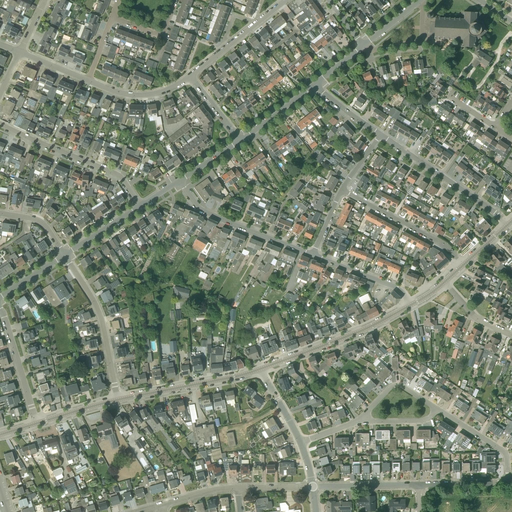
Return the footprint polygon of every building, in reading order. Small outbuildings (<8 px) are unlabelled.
[(25,0),(22,6),(17,17),(23,20),(25,17),(21,15),(23,11),(24,12),(26,8),(28,9),(32,2),(27,0),(25,0)] [(57,4),(54,10),(62,14),(63,11),(64,12),(68,2),(63,0),(61,0),(59,5),(57,4)] [(106,9),(109,3),(101,0),(100,0),(100,2),(98,2),(95,11),(102,14),(104,8),(106,9)] [(302,8),(303,10),(313,3),(310,0),(307,0),(304,3),(299,7),(300,9),(302,8)] [(355,2),(354,0),(345,0),(343,3),(347,8),(355,2)] [(377,0),(376,2),(377,3),(381,9),(387,4),(383,0),(377,0)] [(248,1),(246,7),(254,10),(256,4),(248,1)] [(364,7),(361,2),(358,5),(365,14),(368,12),(372,16),(377,12),(372,6),(370,5),(369,6),(368,4),(364,7)] [(305,13),(304,14),(305,16),(316,8),(313,3),(303,10),(305,13)] [(188,13),(190,7),(182,4),(180,10),(188,13)] [(222,5),(219,11),(228,14),(230,8),(222,5)] [(252,16),(254,10),(246,7),(243,13),(252,16)] [(316,8),(305,16),(307,18),(308,20),(314,16),(319,12),(316,8)] [(62,14),(54,10),(51,16),(53,17),(50,23),(57,26),(60,27),(64,18),(60,16),(62,14)] [(188,13),(180,10),(177,16),(186,19),(188,13)] [(219,11),(217,17),(225,20),(228,14),(219,11)] [(4,15),(1,22),(1,23),(3,24),(9,13),(6,12),(4,15)] [(308,25),(310,23),(312,25),(317,21),(318,22),(324,18),(319,12),(314,16),(308,20),(306,22),(308,25)] [(480,22),(480,13),(463,12),(463,16),(465,16),(465,20),(461,20),(461,19),(460,19),(460,20),(456,20),(456,18),(455,18),(455,20),(451,20),(451,18),(450,18),(450,20),(446,19),(446,18),(445,18),(445,19),(441,19),(441,18),(436,17),(435,40),(440,40),(440,38),(444,39),(444,40),(445,40),(445,39),(449,39),(449,40),(450,40),(450,39),(454,39),(454,41),(455,41),(455,39),(459,39),(459,41),(460,41),(460,39),(464,40),(464,44),(462,44),(462,47),(474,48),(479,48),(479,39),(480,40),(481,40),(482,40),(483,40),(483,39),(484,39),(484,38),(483,38),(483,37),(483,36),(484,35),(484,34),(485,33),(486,33),(487,33),(487,32),(487,31),(487,30),(487,29),(486,29),(485,29),(485,28),(484,27),(484,26),(483,25),(484,25),(484,24),(484,23),(484,22),(483,22),(483,21),(482,21),(481,21),(481,22),(480,22)] [(12,14),(9,13),(3,24),(6,25),(3,32),(9,35),(12,28),(6,25),(12,14)] [(363,24),(363,23),(366,21),(363,18),(364,17),(362,14),(356,19),(360,25),(361,24),(362,25),(363,24)] [(89,25),(88,27),(88,28),(96,31),(99,24),(96,23),(99,17),(91,15),(88,24),(89,25)] [(186,19),(177,16),(175,22),(183,25),(186,19)] [(280,16),(275,21),(279,27),(285,23),(280,16)] [(217,17),(215,23),(223,26),(225,20),(217,17)] [(279,27),(275,21),(269,25),(274,32),(279,27)] [(306,22),(302,25),(298,28),(300,31),(308,25),(306,22)] [(223,26),(215,23),(213,29),(221,32),(223,26)] [(15,38),(16,36),(19,37),(21,32),(18,31),(19,28),(13,25),(12,28),(9,35),(15,38)] [(96,31),(88,28),(88,27),(85,26),(80,38),(82,39),(89,42),(91,36),(94,37),(96,31)] [(323,27),(328,34),(332,40),(337,36),(339,38),(342,35),(337,29),(334,31),(333,30),(332,30),(330,27),(327,29),(324,26),(323,27)] [(45,32),(42,38),(50,42),(52,39),(53,40),(57,31),(50,27),(48,33),(45,32)] [(120,40),(123,32),(117,29),(114,38),(120,40)] [(213,29),(210,35),(219,38),(221,32),(213,29)] [(264,45),(267,42),(265,39),(269,35),(264,29),(258,34),(261,37),(259,39),(261,41),(264,45)] [(120,40),(126,42),(129,34),(123,32),(120,40)] [(184,39),(193,42),(195,36),(186,33),(184,39)] [(132,45),(135,36),(129,34),(126,42),(132,45)] [(327,44),(332,40),(328,34),(323,38),(327,44)] [(216,44),(219,38),(210,35),(208,41),(216,44)] [(273,35),(270,37),(268,39),(274,46),(279,42),(278,41),(274,36),(273,35)] [(137,49),(138,47),(141,38),(135,36),(132,45),(131,47),(137,49)] [(269,51),(264,45),(261,41),(259,43),(254,37),(248,42),(253,48),(256,45),(258,48),(258,49),(262,54),(263,53),(264,54),(269,51)] [(50,42),(42,38),(39,45),(42,46),(39,51),(46,54),(50,45),(49,45),(50,42)] [(138,47),(144,49),(147,41),(141,38),(138,47)] [(323,38),(318,41),(323,47),(327,44),(323,38)] [(184,39),(182,45),(190,48),(193,42),(184,39)] [(147,41),(144,49),(150,51),(153,43),(147,41)] [(316,53),(318,51),(323,47),(318,41),(313,45),(312,43),(310,45),(316,53)] [(71,45),(69,51),(60,47),(57,54),(63,57),(62,59),(68,62),(70,57),(72,54),(75,46),(71,45)] [(190,48),(182,45),(180,51),(188,54),(190,48)] [(256,56),(252,50),(251,49),(249,51),(244,45),(238,49),(244,56),(247,53),(249,57),(251,55),(256,61),(259,59),(256,56)] [(492,59),(479,51),(479,48),(474,48),(474,53),(478,56),(472,66),(476,68),(480,62),(487,66),(492,59)] [(188,54),(180,51),(177,57),(186,60),(188,54)] [(72,54),(70,57),(68,62),(75,64),(76,62),(81,64),(84,57),(75,53),(74,55),(72,54)] [(242,69),(247,65),(244,61),(245,59),(243,56),(239,59),(234,53),(231,55),(228,58),(233,64),(236,62),(242,69)] [(307,54),(303,58),(307,64),(312,60),(307,54)] [(296,60),(302,68),(307,64),(303,58),(301,56),(296,60)] [(177,57),(175,63),(183,66),(186,60),(177,57)] [(291,63),(293,66),(298,71),(302,68),(296,60),(291,63)] [(421,73),(427,73),(428,76),(432,76),(435,72),(432,68),(423,69),(422,60),(416,61),(417,70),(421,70),(421,73)] [(222,75),(224,78),(226,80),(229,77),(225,71),(229,68),(224,61),(218,66),(223,72),(221,74),(222,75)] [(268,71),(270,69),(263,61),(261,64),(267,71),(268,71)] [(407,71),(412,70),(410,62),(402,63),(405,75),(407,74),(407,71)] [(183,66),(175,63),(173,69),(181,72),(183,66)] [(392,73),(390,73),(391,77),(391,78),(397,76),(396,72),(399,72),(397,64),(396,64),(396,63),(394,64),(395,64),(390,66),(391,70),(392,73)] [(107,76),(110,67),(104,65),(101,73),(107,76)] [(298,71),(293,66),(288,69),(293,75),(298,71)] [(27,78),(31,69),(25,67),(21,75),(27,78)] [(113,78),(116,70),(110,67),(107,76),(113,78)] [(389,78),(391,77),(390,73),(388,74),(387,71),(386,71),(385,67),(379,68),(381,76),(383,75),(384,79),(385,80),(386,80),(388,80),(388,79),(389,78)] [(144,68),(141,74),(138,82),(144,84),(147,76),(144,75),(147,69),(144,68)] [(29,90),(32,91),(36,81),(33,80),(37,72),(31,69),(27,78),(33,80),(31,84),(29,90)] [(122,72),(116,70),(113,78),(118,81),(122,72)] [(132,79),(138,82),(141,74),(135,71),(132,79)] [(128,75),(122,72),(118,81),(125,83),(128,75)] [(207,84),(214,78),(210,72),(203,78),(207,84)] [(278,73),(276,74),(274,72),(271,75),(273,77),(278,83),(283,79),(278,73)] [(366,82),(367,84),(371,83),(374,81),(370,72),(363,75),(364,78),(361,79),(363,83),(366,82)] [(35,92),(37,86),(39,82),(45,85),(48,76),(42,74),(39,82),(36,81),(32,91),(35,92)] [(273,77),(271,75),(266,78),(268,81),(273,86),(278,83),(273,77)] [(48,98),(49,98),(54,88),(51,87),(54,79),(48,76),(45,85),(50,87),(49,91),(46,97),(48,98)] [(147,76),(144,84),(150,87),(153,79),(147,76)] [(504,78),(503,78),(501,82),(511,88),(511,86),(511,80),(505,76),(504,78)] [(273,86),(268,81),(266,78),(262,82),(268,90),(273,86)] [(262,82),(260,80),(259,82),(258,82),(261,86),(258,88),(263,94),(268,90),(262,82)] [(434,87),(437,89),(444,93),(447,89),(443,87),(445,84),(439,80),(436,84),(435,84),(434,87)] [(58,85),(57,89),(63,92),(67,84),(60,81),(58,85)] [(214,94),(220,89),(217,86),(220,84),(218,81),(215,83),(209,88),(214,94)] [(224,94),(227,92),(228,91),(227,90),(228,89),(231,87),(227,82),(224,85),(227,88),(225,90),(222,92),(220,89),(214,94),(218,99),(224,94)] [(357,86),(355,83),(352,85),(357,92),(359,91),(361,87),(360,84),(357,86)] [(504,93),(504,92),(503,91),(505,88),(496,83),(493,88),(495,89),(492,93),(504,100),(507,95),(504,93)] [(62,95),(69,97),(70,94),(72,91),(73,87),(67,84),(63,92),(62,95)] [(347,85),(339,91),(343,97),(351,91),(347,85)] [(359,97),(361,94),(365,89),(362,87),(358,92),(355,97),(358,99),(354,104),(361,108),(365,101),(359,97)] [(444,93),(437,89),(435,91),(433,90),(429,95),(434,98),(427,100),(428,103),(437,102),(436,98),(437,96),(441,98),(444,93)] [(19,97),(19,96),(20,94),(12,90),(9,96),(17,100),(18,99),(18,100),(17,102),(23,105),(25,100),(23,99),(22,99),(19,97)] [(75,97),(79,99),(78,102),(84,105),(86,100),(86,101),(89,93),(86,92),(85,93),(78,90),(77,94),(76,94),(75,97)] [(182,102),(192,94),(189,90),(182,95),(184,98),(183,99),(183,98),(180,100),(182,102)] [(252,94),(246,98),(248,101),(252,107),(257,103),(254,99),(258,96),(254,91),(252,93),(252,94)] [(99,98),(96,97),(96,96),(92,94),(89,101),(93,103),(92,104),(96,105),(99,98)] [(192,94),(182,102),(183,104),(186,102),(185,102),(186,101),(189,104),(195,98),(192,94)] [(480,109),(483,105),(486,99),(479,94),(477,98),(479,100),(476,105),(480,109)] [(48,98),(46,97),(42,95),(39,102),(45,105),(48,98)] [(245,97),(244,96),(242,98),(245,103),(243,104),(247,110),(252,107),(248,101),(246,98),(245,97)] [(195,98),(189,104),(191,106),(190,107),(189,107),(187,109),(189,111),(199,103),(195,98)] [(487,98),(486,99),(483,105),(485,106),(483,110),(487,113),(492,106),(489,104),(491,101),(487,98)] [(107,110),(110,102),(104,99),(100,108),(107,110)] [(167,101),(172,113),(174,112),(173,110),(172,110),(172,109),(175,107),(172,99),(167,101)] [(7,101),(4,107),(12,111),(15,105),(7,101)] [(172,113),(167,101),(162,103),(165,111),(168,110),(169,111),(168,111),(169,114),(172,113)] [(120,113),(121,111),(122,105),(115,103),(114,111),(113,110),(112,114),(120,116),(121,113),(120,113)] [(442,116),(443,113),(449,105),(447,103),(445,105),(443,103),(439,110),(437,113),(442,116)] [(192,112),(195,116),(203,127),(210,121),(211,121),(213,120),(211,117),(212,116),(208,111),(207,112),(205,110),(203,108),(205,107),(203,104),(192,112)] [(233,105),(236,109),(233,112),(237,118),(242,114),(238,108),(235,104),(233,105)] [(247,110),(243,104),(238,108),(242,114),(247,110)] [(372,115),(377,119),(382,112),(376,109),(378,107),(374,104),(371,109),(375,111),(372,115)] [(157,116),(155,105),(147,106),(149,118),(157,116)] [(449,105),(443,113),(442,116),(446,119),(445,120),(448,121),(449,119),(453,114),(450,113),(452,110),(450,108),(451,106),(449,105)] [(136,106),(135,115),(135,119),(139,119),(139,121),(140,121),(140,126),(143,126),(144,120),(141,119),(141,115),(142,115),(142,106),(136,106)] [(492,106),(487,113),(492,116),(494,113),(497,114),(501,109),(496,106),(495,108),(492,106)] [(9,116),(12,111),(4,107),(1,113),(9,116)] [(392,118),(397,110),(393,107),(390,113),(388,115),(392,118)] [(315,119),(320,126),(322,124),(320,122),(317,118),(323,113),(318,108),(316,110),(315,110),(310,113),(315,119)] [(29,123),(30,123),(34,115),(21,109),(14,126),(26,131),(29,123)] [(384,109),(382,112),(377,119),(383,123),(388,115),(390,113),(384,109)] [(397,120),(396,121),(392,128),(398,132),(402,125),(403,122),(405,119),(399,116),(401,112),(397,110),(392,118),(397,120)] [(310,123),(315,119),(310,113),(306,117),(310,123)] [(453,114),(449,119),(448,121),(450,123),(452,121),(453,119),(457,122),(463,114),(461,113),(460,114),(457,113),(455,116),(453,114)] [(464,129),(465,127),(467,124),(464,122),(466,119),(464,117),(465,115),(463,114),(457,122),(462,125),(461,127),(464,129)] [(301,121),(305,127),(307,129),(312,125),(310,123),(306,117),(301,121)] [(32,125),(30,123),(29,123),(26,131),(31,134),(38,119),(36,118),(32,125)] [(41,136),(47,139),(51,131),(52,131),(54,127),(53,127),(55,123),(49,120),(47,124),(41,136)] [(40,138),(41,136),(47,124),(41,121),(40,124),(38,123),(36,127),(38,128),(35,135),(40,138)] [(210,121),(203,127),(203,130),(212,131),(213,124),(211,121),(210,121)] [(300,131),(301,130),(305,127),(301,121),(296,125),(300,131)] [(404,135),(408,128),(409,126),(403,122),(402,125),(398,132),(404,135)] [(469,130),(472,132),(476,125),(472,122),(466,131),(467,132),(469,130)] [(340,126),(338,128),(343,134),(349,129),(349,128),(349,127),(348,125),(347,126),(345,124),(341,127),(340,126)] [(60,138),(60,137),(64,139),(67,133),(69,134),(72,128),(67,125),(65,131),(62,130),(61,130),(60,130),(57,136),(58,136),(57,137),(60,138)] [(473,136),(477,139),(481,133),(478,131),(481,128),(476,125),(472,132),(474,134),(473,136)] [(328,140),(336,132),(337,130),(333,126),(325,137),(328,140)] [(409,138),(414,132),(415,129),(409,126),(408,128),(404,135),(409,138)] [(415,129),(414,132),(409,138),(415,142),(419,135),(422,131),(416,128),(415,129)] [(75,144),(75,143),(76,144),(79,136),(75,135),(77,130),(74,129),(69,141),(73,142),(72,143),(75,144)] [(347,149),(353,143),(349,140),(352,137),(351,137),(354,133),(349,129),(343,134),(341,136),(344,139),(342,141),(346,145),(344,146),(347,149)] [(82,136),(80,141),(83,142),(81,146),(84,147),(84,148),(86,149),(86,148),(87,148),(92,137),(86,135),(87,131),(84,130),(82,136)] [(211,137),(212,131),(203,130),(202,133),(208,140),(211,137)] [(484,135),(481,133),(477,139),(481,142),(484,144),(490,134),(486,131),(484,135)] [(208,140),(202,133),(178,151),(187,162),(189,160),(188,158),(193,155),(194,156),(199,152),(198,151),(202,147),(203,149),(208,145),(207,144),(210,142),(208,140)] [(296,134),(292,137),(290,133),(285,137),(289,143),(292,147),(294,146),(297,143),(299,146),(303,143),(296,134)] [(491,149),(495,142),(493,141),(495,137),(490,134),(484,144),(489,146),(487,148),(490,150),(491,149)] [(289,143),(285,137),(280,140),(284,146),(287,145),(290,149),(292,147),(289,143)] [(280,140),(275,144),(279,150),(282,154),(287,150),(284,146),(280,140)] [(355,145),(353,143),(347,149),(345,150),(349,153),(353,148),(354,147),(359,151),(364,144),(359,141),(358,143),(357,142),(355,145)] [(430,151),(435,145),(429,141),(424,147),(430,151)] [(499,153),(500,151),(505,144),(500,141),(498,144),(495,142),(491,149),(493,151),(494,150),(499,153)] [(91,150),(98,153),(101,144),(95,142),(91,150)] [(114,148),(109,146),(110,145),(104,142),(102,147),(106,149),(103,155),(110,158),(114,148)] [(135,168),(137,165),(138,165),(141,158),(137,157),(140,151),(142,152),(144,147),(143,147),(144,144),(140,142),(135,154),(133,158),(130,166),(135,168)] [(284,157),(282,154),(279,150),(275,144),(270,147),(274,154),(277,151),(282,158),(284,157)] [(509,147),(505,144),(500,151),(499,153),(503,156),(502,157),(505,159),(509,152),(507,150),(509,147)] [(114,148),(110,158),(117,161),(120,154),(121,155),(122,154),(124,154),(126,149),(127,146),(124,145),(122,151),(114,148)] [(436,155),(440,148),(435,145),(430,151),(436,155)] [(441,159),(446,152),(448,150),(442,146),(440,148),(436,155),(441,159)] [(4,153),(4,155),(1,160),(5,162),(6,157),(9,158),(7,164),(10,165),(16,149),(10,147),(7,154),(4,153)] [(22,152),(16,149),(10,165),(14,167),(16,164),(20,165),(23,158),(20,157),(22,152)] [(124,154),(126,155),(123,163),(130,166),(133,158),(129,157),(131,151),(126,149),(124,154)] [(261,153),(256,157),(263,166),(264,167),(265,166),(266,165),(263,161),(266,159),(265,158),(268,157),(264,152),(262,154),(261,153)] [(447,163),(452,156),(446,152),(441,159),(447,163)] [(27,166),(29,163),(30,164),(33,156),(27,154),(25,159),(23,158),(20,165),(18,171),(22,173),(25,165),(27,166)] [(315,160),(320,164),(325,157),(320,154),(315,160)] [(375,168),(377,166),(378,164),(381,166),(386,159),(380,155),(378,159),(377,159),(375,162),(372,166),(375,168)] [(152,165),(147,163),(150,157),(147,156),(146,157),(143,160),(141,164),(144,165),(141,172),(148,174),(150,168),(152,165)] [(170,160),(175,167),(181,163),(176,156),(170,160)] [(258,170),(263,166),(256,157),(251,160),(258,170)] [(335,160),(336,160),(346,168),(350,163),(344,159),(343,161),(337,157),(335,160)] [(31,169),(31,170),(27,179),(31,180),(35,170),(40,172),(45,161),(39,159),(37,163),(36,162),(33,170),(31,169)] [(169,171),(175,167),(170,160),(164,164),(169,171)] [(251,160),(246,164),(251,170),(253,173),(258,170),(251,160)] [(346,168),(336,160),(333,163),(335,165),(334,167),(343,173),(346,168)] [(51,163),(45,161),(40,172),(44,174),(47,175),(50,168),(49,168),(51,163)] [(388,164),(386,167),(384,166),(380,173),(378,177),(381,179),(386,171),(390,174),(392,172),(396,165),(395,165),(396,164),(393,163),(390,162),(388,165),(388,164)] [(461,173),(465,167),(460,163),(455,169),(461,173)] [(246,173),(251,170),(246,164),(241,167),(246,173)] [(51,180),(48,179),(45,185),(50,187),(53,181),(52,181),(54,177),(58,179),(62,168),(57,166),(55,169),(54,169),(53,173),(51,180)] [(162,175),(157,167),(153,170),(150,168),(148,174),(151,175),(155,180),(162,175)] [(471,171),(465,167),(461,173),(466,177),(471,171)] [(68,171),(62,168),(58,179),(65,182),(68,175),(67,174),(68,171)] [(377,177),(378,177),(380,173),(374,170),(374,171),(368,168),(366,171),(377,177)] [(402,180),(407,172),(401,168),(393,180),(397,182),(399,178),(402,180)] [(466,177),(471,181),(476,175),(478,172),(473,168),(471,171),(466,177)] [(236,169),(232,172),(231,170),(226,174),(233,184),(234,183),(236,182),(236,178),(240,175),(236,169)] [(328,182),(335,186),(338,180),(336,179),(338,175),(331,171),(329,175),(331,176),(328,182)] [(482,180),(486,182),(490,177),(487,175),(485,176),(484,177),(479,172),(478,172),(476,175),(471,181),(477,186),(482,180)] [(73,182),(81,185),(82,179),(79,178),(80,175),(73,173),(70,180),(74,181),(73,182)] [(238,189),(234,183),(233,184),(226,174),(221,177),(225,184),(228,182),(231,186),(232,185),(236,190),(238,189)] [(407,181),(413,184),(417,178),(411,174),(407,181)] [(303,184),(299,181),(289,194),(294,199),(305,186),(304,186),(311,177),(309,175),(305,181),(303,184)] [(486,182),(490,185),(495,178),(491,175),(490,177),(486,182)] [(360,181),(372,188),(374,185),(370,183),(372,181),(363,176),(360,181)] [(89,190),(89,192),(88,196),(95,198),(96,195),(92,194),(93,191),(94,188),(98,190),(101,182),(95,179),(91,187),(89,187),(89,190)] [(223,196),(220,195),(220,192),(223,189),(217,180),(211,184),(207,179),(194,188),(203,201),(207,199),(209,197),(220,202),(223,196)] [(396,184),(395,186),(400,188),(404,182),(399,179),(396,184)] [(372,188),(360,181),(357,186),(363,189),(364,187),(368,189),(368,188),(371,190),(372,188)] [(422,181),(418,188),(424,191),(428,184),(422,181)] [(102,197),(105,196),(107,194),(108,190),(110,186),(101,182),(98,190),(105,193),(101,196),(102,197)] [(331,191),(335,186),(328,182),(325,187),(331,191)] [(376,197),(381,200),(389,184),(387,183),(386,186),(384,189),(383,188),(381,193),(379,191),(376,197)] [(318,190),(311,186),(307,184),(305,188),(309,189),(309,190),(316,193),(318,190)] [(393,186),(389,184),(381,200),(386,203),(389,197),(391,194),(387,192),(389,188),(392,188),(393,186)] [(416,187),(413,185),(411,184),(409,189),(406,193),(411,196),(416,187)] [(25,185),(22,185),(21,190),(20,189),(14,191),(14,194),(13,197),(12,204),(19,206),(20,199),(21,196),(24,196),(25,187),(25,186),(25,185)] [(491,196),(495,189),(490,185),(485,192),(491,196)] [(0,191),(0,202),(6,203),(6,200),(10,201),(12,189),(12,187),(8,186),(7,188),(6,193),(0,191)] [(432,196),(433,197),(438,190),(432,186),(427,193),(424,198),(428,201),(432,196)] [(501,193),(495,189),(491,196),(497,200),(501,193)] [(41,193),(40,198),(34,197),(33,200),(32,208),(39,209),(40,202),(41,199),(44,199),(45,193),(41,193)] [(316,200),(325,204),(325,205),(329,198),(319,193),(316,200)] [(445,204),(445,205),(441,213),(444,214),(448,208),(446,206),(448,203),(451,198),(444,193),(440,200),(437,198),(434,204),(437,206),(439,202),(444,205),(445,204)] [(113,196),(115,199),(119,205),(124,201),(121,195),(118,197),(116,194),(113,196)] [(391,205),(394,199),(389,197),(386,203),(391,205)] [(25,207),(32,208),(33,200),(26,199),(25,207)] [(113,208),(119,205),(115,199),(109,202),(113,208)] [(292,202),(299,207),(301,204),(300,203),(295,199),(292,202)] [(400,202),(394,199),(391,205),(397,208),(400,202)] [(240,208),(242,204),(234,200),(231,208),(239,211),(240,208)] [(300,203),(301,204),(307,208),(309,205),(302,200),(300,203)] [(323,207),(325,204),(316,200),(313,208),(319,210),(322,212),(324,207),(323,207)] [(449,206),(448,208),(444,214),(443,216),(447,218),(451,211),(452,209),(454,210),(459,213),(461,210),(465,203),(459,200),(455,207),(454,206),(453,208),(449,206)] [(344,209),(350,211),(353,206),(347,203),(344,209)] [(465,203),(461,210),(467,214),(471,207),(465,203)] [(104,204),(97,208),(102,215),(108,211),(104,204)] [(86,208),(89,211),(91,212),(96,219),(102,215),(97,208),(93,210),(91,207),(90,208),(88,205),(87,206),(86,208)] [(167,220),(171,222),(173,217),(174,218),(179,207),(174,205),(167,220)] [(402,211),(407,214),(410,208),(405,205),(402,211)] [(50,208),(46,213),(51,218),(56,212),(60,208),(57,206),(53,210),(50,208)] [(425,206),(423,209),(421,214),(417,219),(423,222),(426,216),(423,215),(426,210),(428,212),(430,209),(425,206)] [(168,234),(173,224),(174,225),(175,221),(176,222),(178,219),(179,216),(182,217),(185,209),(179,207),(174,218),(173,217),(171,222),(169,227),(169,226),(166,233),(168,234)] [(253,217),(256,210),(249,207),(246,214),(253,217)] [(278,209),(272,207),(270,210),(270,212),(267,211),(264,218),(267,219),(265,222),(272,225),(278,209)] [(407,214),(412,217),(415,211),(410,208),(407,214)] [(188,234),(198,215),(199,215),(185,209),(182,217),(186,218),(185,221),(189,223),(188,226),(188,227),(185,233),(188,234)] [(341,214),(348,217),(351,218),(354,213),(350,211),(344,209),(341,214)] [(152,214),(158,224),(161,228),(162,225),(158,219),(162,217),(158,210),(152,214)] [(263,212),(256,210),(253,217),(260,220),(263,212)] [(436,210),(434,215),(431,219),(428,225),(433,228),(436,230),(439,225),(438,225),(439,222),(437,221),(436,222),(434,221),(439,212),(436,210)] [(415,211),(412,217),(417,219),(421,214),(415,211)] [(307,230),(304,236),(308,238),(307,238),(310,239),(313,233),(310,231),(312,226),(315,228),(321,214),(315,212),(313,217),(311,221),(308,225),(305,229),(307,230)] [(365,218),(367,220),(364,224),(366,225),(364,228),(366,228),(373,215),(368,212),(365,218)] [(469,217),(472,220),(474,218),(476,221),(478,219),(476,217),(476,216),(472,212),(469,217)] [(64,217),(60,214),(54,220),(58,223),(64,217)] [(151,230),(153,232),(154,235),(157,233),(153,227),(158,224),(152,214),(146,218),(152,227),(150,228),(151,230)] [(345,222),(348,217),(341,214),(339,219),(345,222)] [(199,215),(199,216),(198,215),(188,234),(190,235),(191,234),(193,235),(194,232),(196,229),(200,232),(206,221),(204,219),(204,218),(199,215)] [(302,216),(299,220),(296,224),(292,232),(298,235),(300,230),(301,231),(303,225),(303,224),(305,222),(308,225),(311,221),(313,217),(310,215),(307,219),(302,216)] [(373,215),(366,228),(368,229),(369,227),(371,227),(373,223),(375,224),(378,218),(373,215)] [(82,220),(86,226),(92,222),(88,216),(82,220)] [(428,225),(431,219),(426,216),(423,222),(428,225)] [(280,217),(279,219),(276,226),(282,229),(285,222),(286,219),(280,217)] [(376,230),(378,231),(383,221),(378,218),(375,224),(377,225),(375,230),(376,230)] [(201,253),(206,256),(212,244),(208,242),(204,239),(206,235),(207,235),(209,230),(211,230),(213,226),(215,227),(217,223),(208,219),(204,226),(200,232),(191,247),(201,253)] [(338,225),(337,228),(344,231),(348,232),(349,230),(347,228),(348,227),(350,228),(352,225),(349,224),(345,222),(339,219),(336,224),(338,225)] [(86,226),(82,220),(76,224),(80,230),(86,226)] [(143,220),(137,224),(141,230),(147,227),(143,220)] [(485,220),(480,225),(486,231),(491,226),(485,220)] [(389,224),(383,221),(378,231),(381,233),(383,228),(386,229),(389,224)] [(164,222),(162,225),(161,228),(156,238),(160,239),(167,223),(164,222)] [(291,224),(285,222),(282,229),(288,231),(291,224)] [(7,233),(9,224),(2,223),(1,227),(0,226),(0,233),(2,234),(2,232),(7,233)] [(480,225),(478,223),(476,225),(478,228),(475,230),(481,236),(486,231),(480,225)] [(16,225),(9,224),(7,233),(13,234),(12,236),(17,237),(18,230),(15,229),(16,225)] [(385,239),(387,240),(394,226),(389,224),(386,229),(388,231),(386,235),(386,236),(385,239)] [(443,228),(439,225),(436,230),(435,232),(439,234),(443,228)] [(134,241),(137,239),(135,235),(137,233),(133,226),(127,230),(134,241)] [(399,229),(394,226),(387,240),(389,241),(391,238),(393,234),(396,235),(399,229)] [(69,227),(62,231),(66,238),(73,234),(69,227)] [(217,245),(217,246),(223,249),(227,240),(228,239),(226,239),(229,231),(222,228),(221,230),(219,229),(213,242),(216,244),(217,245)] [(337,248),(337,247),(341,237),(341,236),(342,233),(344,231),(337,228),(336,231),(337,232),(335,237),(331,236),(330,239),(328,245),(330,247),(330,246),(337,248)] [(130,259),(133,257),(125,245),(129,242),(127,239),(128,239),(124,232),(118,236),(122,243),(123,242),(124,245),(122,247),(126,253),(130,259)] [(406,241),(410,235),(404,232),(401,238),(406,241)] [(228,260),(232,252),(234,248),(239,235),(233,233),(231,240),(234,241),(232,246),(231,245),(230,250),(229,251),(225,259),(228,260)] [(245,237),(239,235),(234,248),(237,250),(240,243),(243,244),(245,237)] [(410,235),(406,241),(412,244),(415,238),(410,235)] [(466,235),(466,236),(461,240),(467,246),(472,241),(466,235)] [(24,244),(25,244),(28,248),(29,250),(29,251),(25,254),(29,261),(36,256),(32,251),(34,249),(34,248),(31,245),(29,241),(26,236),(21,239),(24,244)] [(146,243),(145,241),(142,236),(138,238),(143,245),(146,243)] [(174,258),(180,248),(177,246),(173,243),(175,240),(170,237),(169,241),(163,251),(174,258)] [(346,239),(341,237),(337,247),(339,248),(339,250),(345,252),(348,245),(344,244),(346,239)] [(467,246),(461,240),(459,237),(454,242),(462,250),(467,246)] [(417,246),(420,240),(415,238),(412,244),(417,246)] [(118,249),(123,255),(126,253),(122,247),(120,248),(114,239),(109,242),(113,249),(116,247),(117,249),(118,249)] [(251,255),(256,241),(250,239),(246,250),(249,252),(248,255),(250,256),(251,255)] [(420,240),(417,246),(422,249),(425,243),(420,240)] [(34,248),(34,249),(37,254),(41,251),(42,253),(45,251),(44,250),(48,248),(44,241),(34,248)] [(262,244),(256,241),(251,255),(254,256),(255,253),(257,250),(259,251),(262,244)] [(400,243),(397,241),(393,249),(401,252),(402,249),(398,247),(400,243)] [(266,252),(269,254),(272,246),(267,243),(263,251),(258,257),(255,263),(258,265),(259,266),(258,267),(262,269),(263,268),(264,268),(265,266),(262,264),(262,263),(260,262),(266,252)] [(431,246),(427,244),(425,243),(422,249),(420,254),(419,255),(422,256),(427,252),(429,253),(432,249),(430,248),(431,246)] [(108,252),(109,251),(105,245),(100,248),(104,254),(106,256),(110,254),(108,252)] [(360,258),(366,260),(370,249),(371,246),(369,245),(368,248),(367,248),(366,251),(364,250),(363,252),(360,258)] [(271,255),(275,247),(272,246),(269,254),(270,254),(269,255),(267,254),(264,261),(267,263),(271,255)] [(263,268),(262,269),(261,270),(266,274),(271,264),(270,264),(275,256),(277,257),(280,249),(275,247),(271,255),(267,263),(265,266),(264,268),(263,268)] [(433,247),(432,249),(429,253),(429,254),(438,270),(441,268),(449,261),(444,255),(441,252),(433,247)] [(355,256),(357,250),(352,248),(349,254),(355,256)] [(102,256),(97,250),(93,252),(93,253),(87,257),(87,256),(83,259),(80,261),(84,268),(83,268),(86,272),(89,270),(87,267),(87,266),(91,263),(89,259),(95,255),(98,259),(102,256)] [(282,263),(285,264),(290,252),(284,250),(281,258),(279,261),(277,260),(274,269),(278,270),(280,264),(281,264),(282,263)] [(289,267),(290,265),(292,266),(296,255),(290,252),(285,264),(288,265),(288,267),(289,267)] [(503,265),(508,261),(506,260),(503,257),(502,258),(497,252),(493,255),(502,264),(503,265)] [(14,253),(10,256),(8,257),(10,260),(13,258),(15,262),(19,268),(25,264),(21,258),(18,259),(16,256),(14,253)] [(377,265),(382,267),(385,261),(387,257),(379,253),(375,262),(378,263),(377,265)] [(388,269),(393,272),(401,254),(398,253),(393,264),(390,263),(388,269)] [(238,261),(237,261),(235,265),(231,271),(235,273),(245,256),(241,254),(238,261)] [(401,254),(393,272),(399,274),(401,268),(402,264),(400,263),(401,262),(400,262),(403,255),(401,254)] [(10,260),(8,257),(7,255),(4,257),(7,262),(1,265),(3,268),(7,275),(13,271),(9,265),(12,263),(10,260)] [(494,265),(497,268),(492,272),(500,276),(503,273),(501,271),(505,267),(503,265),(502,264),(493,255),(490,258),(496,264),(494,265)] [(301,256),(297,266),(300,267),(301,266),(306,268),(306,267),(309,259),(301,256)] [(424,258),(422,259),(431,274),(436,271),(433,265),(431,262),(428,264),(427,263),(424,258)] [(426,277),(431,274),(422,259),(420,261),(425,270),(423,271),(426,277)] [(305,273),(303,273),(301,280),(308,282),(311,279),(312,277),(318,262),(312,260),(309,268),(306,267),(307,268),(305,273)] [(318,262),(312,277),(316,279),(317,275),(318,272),(321,273),(324,265),(318,262)] [(98,273),(100,277),(107,272),(108,273),(111,271),(108,267),(105,269),(98,273)] [(337,279),(342,281),(343,281),(345,274),(345,275),(342,274),(343,272),(336,269),(333,277),(331,281),(336,283),(337,279)] [(492,276),(489,275),(478,269),(476,274),(482,277),(490,280),(492,276)] [(415,273),(408,270),(405,278),(411,281),(410,283),(418,287),(420,285),(423,278),(424,277),(423,278),(415,274),(415,273)] [(317,289),(320,285),(324,279),(326,281),(330,274),(326,271),(314,287),(317,289)] [(207,275),(200,272),(198,277),(205,280),(207,275)] [(345,274),(343,281),(346,283),(346,282),(348,282),(347,287),(345,286),(345,288),(342,292),(345,294),(349,289),(354,276),(349,274),(348,276),(345,274)] [(473,278),(477,280),(477,279),(485,283),(486,281),(481,279),(482,277),(476,274),(473,278)] [(108,283),(103,276),(101,278),(97,280),(97,281),(93,283),(97,290),(108,283)] [(359,284),(365,286),(367,281),(361,279),(354,276),(349,289),(352,290),(353,288),(357,289),(359,284)] [(58,286),(53,289),(60,301),(69,295),(68,293),(72,291),(68,286),(65,288),(62,283),(65,281),(63,277),(55,281),(58,286)] [(479,286),(480,286),(486,289),(488,285),(485,283),(477,279),(477,280),(475,284),(478,285),(479,286)] [(113,289),(117,286),(120,284),(117,280),(106,287),(108,291),(100,295),(104,303),(112,299),(110,295),(111,295),(110,294),(114,292),(113,289)] [(210,286),(204,283),(201,288),(207,291),(210,286)] [(505,287),(508,289),(509,287),(510,285),(507,283),(506,286),(502,285),(500,290),(503,292),(505,287)] [(42,290),(42,291),(48,300),(54,308),(62,303),(60,301),(53,289),(50,285),(42,290)] [(476,290),(478,291),(477,293),(481,295),(483,291),(493,296),(496,297),(498,295),(493,292),(486,289),(480,286),(479,286),(478,285),(476,290)] [(179,295),(181,295),(181,294),(186,295),(185,297),(188,297),(189,291),(174,287),(175,295),(178,295),(179,295)] [(36,302),(42,298),(45,302),(48,300),(42,291),(39,293),(37,289),(30,293),(36,302)] [(294,290),(291,294),(287,299),(293,304),(300,294),(294,290)] [(393,291),(389,295),(387,294),(378,305),(380,307),(385,311),(395,305),(396,305),(395,305),(400,300),(400,298),(393,291)] [(362,305),(365,313),(369,320),(381,314),(378,309),(374,311),(373,308),(374,308),(372,304),(374,304),(371,300),(370,301),(367,294),(359,298),(362,305)] [(15,306),(17,313),(18,318),(23,317),(21,312),(20,308),(27,303),(31,309),(35,307),(29,297),(25,299),(24,297),(16,302),(17,304),(17,305),(15,306)] [(500,307),(502,302),(504,299),(500,297),(498,302),(495,300),(492,307),(498,310),(500,307)] [(358,325),(363,322),(355,306),(353,301),(348,307),(349,309),(345,310),(349,317),(354,315),(355,318),(358,325)] [(496,313),(501,315),(505,307),(507,304),(502,302),(500,307),(498,310),(496,313)] [(358,305),(355,306),(363,322),(369,320),(365,313),(362,314),(358,305)] [(109,316),(117,313),(114,306),(107,308),(109,316)] [(499,319),(504,321),(507,314),(509,309),(505,307),(501,315),(499,319)] [(73,328),(78,327),(83,325),(82,322),(91,319),(88,312),(86,313),(85,313),(84,313),(83,310),(78,313),(78,314),(76,315),(79,322),(76,323),(73,324),(73,328)] [(341,315),(336,312),(333,310),(332,312),(335,314),(334,315),(336,316),(333,320),(330,318),(327,319),(329,321),(330,324),(335,322),(338,329),(344,326),(342,319),(339,317),(341,315)] [(443,326),(437,326),(436,321),(435,321),(435,312),(430,312),(430,326),(433,326),(433,329),(438,329),(438,332),(441,332),(443,326)] [(320,323),(321,327),(325,336),(326,335),(327,337),(331,336),(327,327),(328,327),(327,326),(327,325),(330,324),(329,321),(327,319),(326,317),(322,319),(324,322),(320,323)] [(448,331),(449,331),(453,334),(459,321),(455,319),(452,327),(450,326),(448,331)] [(120,329),(120,331),(124,331),(122,323),(121,320),(118,321),(118,320),(111,322),(113,330),(115,330),(117,330),(116,329),(120,329)] [(22,330),(28,328),(26,321),(20,323),(22,330)] [(408,335),(410,338),(410,339),(415,336),(417,343),(418,342),(419,345),(421,344),(421,342),(420,337),(418,329),(413,332),(411,327),(409,328),(406,321),(402,323),(408,335)] [(459,321),(453,334),(452,337),(457,340),(461,332),(460,331),(463,323),(459,321)] [(319,338),(325,336),(321,327),(318,328),(316,329),(315,326),(314,327),(313,323),(310,324),(311,327),(315,339),(316,339),(314,336),(318,334),(319,338)] [(410,338),(408,335),(402,323),(398,325),(402,332),(400,333),(403,338),(403,337),(405,341),(410,338)] [(92,326),(89,327),(88,327),(87,324),(81,326),(83,336),(91,334),(91,335),(95,334),(94,328),(92,328),(92,326)] [(294,325),(297,332),(298,336),(299,335),(300,339),(297,340),(300,347),(306,345),(301,331),(298,324),(294,325)] [(23,334),(26,341),(34,339),(33,335),(37,334),(36,331),(41,330),(40,325),(34,327),(35,330),(32,331),(23,334)] [(311,341),(315,339),(311,327),(306,329),(307,331),(308,330),(310,335),(307,336),(306,334),(305,331),(305,329),(301,331),(306,345),(312,343),(311,341)] [(466,340),(465,343),(466,343),(470,345),(471,342),(477,330),(473,328),(470,336),(468,335),(466,340)] [(124,331),(120,331),(121,334),(114,336),(115,343),(123,341),(122,338),(125,337),(124,334),(132,333),(131,329),(124,331)] [(481,332),(477,330),(471,342),(477,345),(479,340),(478,339),(481,332)] [(287,335),(288,339),(292,350),(298,348),(295,340),(292,341),(291,337),(292,337),(291,334),(287,335)] [(278,350),(276,345),(275,341),(277,340),(275,335),(268,338),(268,340),(267,341),(267,342),(260,345),(262,351),(264,356),(276,352),(276,351),(278,350)] [(377,347),(372,335),(364,337),(366,342),(365,343),(367,347),(368,346),(370,351),(379,357),(384,354),(383,353),(386,351),(381,347),(379,349),(377,347)] [(483,351),(479,349),(477,355),(475,362),(479,363),(483,353),(488,355),(495,339),(491,337),(488,344),(486,344),(483,351)] [(90,348),(98,347),(97,343),(97,342),(96,340),(85,342),(85,339),(78,340),(79,345),(85,343),(86,345),(89,344),(90,348)] [(286,352),(292,350),(288,339),(285,340),(285,341),(281,343),(283,347),(284,347),(286,352)] [(494,355),(495,353),(497,349),(496,348),(499,340),(495,339),(488,355),(493,357),(487,370),(491,372),(498,357),(494,355)] [(39,351),(40,354),(46,352),(45,348),(41,350),(40,346),(37,347),(36,344),(27,347),(28,351),(30,350),(31,354),(39,351)] [(223,372),(222,364),(224,348),(220,348),(219,348),(219,347),(218,347),(216,347),(215,348),(211,349),(211,345),(207,346),(207,354),(210,354),(210,361),(211,361),(211,365),(210,365),(211,373),(223,372)] [(357,345),(350,347),(352,351),(354,351),(356,355),(357,356),(360,358),(361,356),(364,355),(366,352),(363,350),(361,350),(361,348),(358,349),(357,345)] [(502,357),(508,359),(511,350),(511,346),(509,345),(506,353),(504,352),(502,357)] [(254,347),(249,349),(250,350),(245,352),(248,360),(253,358),(254,360),(259,358),(254,347)] [(355,359),(354,355),(356,355),(354,351),(352,351),(350,347),(344,349),(345,352),(341,354),(351,360),(355,359)] [(118,357),(125,356),(126,356),(124,348),(117,350),(118,357)] [(50,351),(46,352),(40,354),(41,357),(31,360),(33,367),(40,365),(40,366),(46,364),(45,360),(43,360),(43,359),(43,358),(43,357),(51,355),(50,351)] [(477,353),(473,352),(468,365),(473,367),(477,353)] [(324,362),(324,363),(330,367),(333,364),(331,361),(335,360),(337,359),(335,353),(330,355),(330,354),(328,355),(327,356),(328,358),(324,362)] [(225,360),(226,362),(226,363),(223,364),(225,372),(231,370),(229,363),(230,354),(227,354),(226,358),(225,360)] [(231,371),(237,369),(235,361),(229,362),(230,354),(229,363),(231,370),(231,371)] [(95,356),(90,357),(93,369),(99,368),(98,363),(101,363),(100,356),(96,357),(95,356)] [(190,356),(190,359),(191,364),(193,364),(195,373),(202,372),(199,356),(192,358),(192,356),(190,356)] [(318,374),(321,371),(318,368),(315,365),(318,365),(315,357),(309,359),(312,367),(318,374)] [(9,365),(7,358),(0,360),(0,362),(1,367),(9,365)] [(398,358),(395,358),(395,364),(395,371),(399,370),(400,370),(401,371),(399,374),(405,377),(409,371),(412,367),(406,364),(404,367),(402,370),(399,368),(398,358)] [(121,372),(125,372),(129,371),(128,365),(131,364),(131,360),(128,361),(128,360),(123,361),(124,365),(120,366),(121,372)] [(239,360),(235,361),(237,369),(244,368),(242,363),(239,360)] [(188,366),(189,366),(188,361),(184,361),(184,366),(181,367),(182,375),(190,374),(188,366)] [(172,363),(171,363),(171,362),(168,362),(169,364),(170,369),(166,370),(167,378),(175,377),(172,363)] [(138,376),(139,377),(140,384),(147,382),(145,374),(149,373),(148,363),(145,364),(145,367),(142,367),(143,374),(142,374),(142,375),(138,376)] [(331,368),(330,367),(324,363),(320,367),(323,370),(323,369),(326,372),(331,368)] [(376,367),(379,370),(381,372),(387,377),(392,372),(386,367),(383,369),(378,364),(376,367)] [(306,381),(299,376),(296,373),(293,365),(292,365),(290,365),(290,366),(287,367),(290,375),(303,386),(306,381)] [(160,372),(159,367),(156,367),(156,369),(152,370),(152,377),(154,376),(154,380),(161,380),(160,372)] [(365,371),(375,380),(377,377),(382,382),(387,377),(381,372),(376,377),(367,368),(365,371)] [(2,370),(0,370),(0,380),(0,381),(5,379),(5,380),(12,377),(10,370),(3,372),(2,370)] [(49,374),(48,371),(42,372),(36,374),(37,381),(40,380),(41,383),(45,382),(44,376),(49,374)] [(363,373),(371,380),(366,385),(372,391),(377,385),(373,382),(375,380),(365,371),(363,373)] [(411,381),(415,375),(415,374),(409,371),(405,377),(411,381)] [(421,371),(418,377),(421,379),(417,385),(423,389),(429,379),(423,375),(424,373),(421,371)] [(106,390),(106,388),(108,388),(105,386),(105,384),(104,379),(105,376),(102,375),(102,374),(102,373),(97,375),(98,377),(96,377),(97,379),(97,380),(92,381),(90,380),(93,392),(97,391),(100,393),(103,388),(106,390)] [(139,377),(138,376),(138,373),(132,374),(133,378),(123,380),(124,387),(132,385),(136,384),(134,378),(139,377)] [(290,389),(287,378),(287,377),(278,380),(281,388),(282,387),(283,391),(290,389)] [(439,383),(438,385),(434,391),(437,387),(440,388),(436,394),(442,398),(446,391),(441,388),(443,385),(442,384),(445,379),(442,377),(439,383)] [(429,392),(431,389),(434,391),(438,385),(433,381),(429,379),(423,389),(429,392)] [(0,388),(3,387),(4,387),(7,386),(9,392),(16,390),(14,383),(9,384),(8,381),(2,384),(0,383),(0,388)] [(39,386),(41,393),(49,390),(47,384),(39,386)] [(68,396),(64,397),(65,402),(69,401),(68,397),(69,396),(68,396),(78,393),(89,390),(87,385),(77,388),(76,384),(65,388),(68,396)] [(367,396),(372,391),(366,385),(361,390),(367,396)] [(254,405),(258,408),(261,404),(262,405),(264,402),(263,401),(255,395),(256,394),(256,393),(255,392),(254,391),(247,386),(243,392),(257,402),(254,405)] [(364,397),(357,390),(352,386),(350,388),(354,392),(356,394),(351,399),(359,407),(364,401),(362,399),(364,397)] [(449,393),(446,391),(442,398),(447,402),(454,392),(457,394),(460,389),(457,387),(455,390),(452,389),(449,393)] [(453,406),(459,410),(464,403),(461,401),(463,397),(460,395),(463,390),(460,389),(457,394),(460,396),(453,406)] [(235,404),(234,399),(233,391),(225,393),(226,401),(231,400),(232,405),(234,404),(235,412),(239,411),(238,404),(235,404)] [(211,403),(212,406),(213,411),(215,411),(215,407),(221,406),(222,410),(226,409),(225,403),(220,403),(220,401),(221,401),(220,394),(212,395),(214,402),(211,403)] [(0,402),(4,401),(7,400),(9,408),(18,406),(17,403),(20,402),(17,395),(7,398),(6,396),(0,397),(0,402)] [(45,405),(52,403),(50,395),(43,397),(45,405)] [(309,406),(311,405),(316,403),(315,399),(311,400),(310,397),(306,398),(305,395),(298,398),(300,405),(307,402),(309,406)] [(212,406),(211,403),(211,400),(209,400),(208,396),(201,397),(201,400),(198,401),(198,400),(199,408),(200,409),(212,406)] [(355,412),(359,407),(351,399),(348,402),(346,400),(345,400),(342,396),(340,399),(344,404),(346,403),(349,406),(355,412)] [(176,402),(178,411),(181,418),(187,416),(185,407),(184,408),(182,401),(179,402),(179,401),(176,402)] [(175,412),(178,411),(176,402),(173,402),(173,403),(170,404),(171,410),(170,410),(171,414),(174,418),(177,416),(175,413),(175,412)] [(321,402),(316,403),(311,405),(312,408),(310,409),(303,411),(305,418),(312,416),(311,412),(315,411),(314,408),(318,407),(317,407),(322,405),(321,402)] [(470,406),(464,403),(459,410),(465,413),(470,406)] [(172,422),(166,415),(165,413),(162,414),(161,405),(153,407),(154,409),(153,410),(154,411),(154,410),(155,414),(156,418),(161,417),(168,425),(172,422)] [(10,410),(11,414),(14,413),(16,417),(23,415),(21,407),(10,410)] [(477,421),(481,414),(483,411),(477,407),(476,409),(475,410),(471,417),(477,421)] [(139,411),(142,419),(144,421),(144,422),(150,420),(154,426),(159,423),(152,415),(149,416),(148,413),(147,413),(145,409),(139,411)] [(344,409),(337,411),(340,419),(347,417),(344,409)] [(136,420),(139,424),(142,422),(134,411),(128,415),(133,421),(136,420)] [(337,411),(331,414),(333,421),(340,419),(337,411)] [(488,430),(494,434),(498,427),(495,425),(496,422),(494,420),(495,418),(498,413),(495,411),(492,417),(489,421),(492,423),(488,430)] [(483,425),(487,418),(481,414),(477,421),(483,425)] [(127,423),(128,422),(125,417),(121,419),(119,416),(114,419),(119,427),(121,429),(122,428),(126,434),(132,430),(127,423)] [(267,430),(276,424),(272,418),(263,423),(267,430)] [(320,423),(318,420),(307,424),(310,431),(317,428),(316,425),(320,423)] [(100,438),(109,435),(113,449),(118,447),(114,434),(113,434),(109,421),(103,423),(103,425),(96,427),(98,432),(100,438)] [(443,433),(448,425),(442,422),(437,429),(443,433)] [(209,437),(214,436),(215,436),(215,434),(213,424),(207,425),(207,428),(206,428),(205,425),(202,425),(203,429),(202,429),(201,426),(195,428),(197,439),(199,439),(203,438),(204,443),(210,442),(209,437)] [(280,431),(276,424),(267,430),(265,431),(269,438),(273,435),(280,431)] [(500,424),(498,427),(494,434),(500,437),(504,431),(501,429),(503,426),(500,424)] [(448,425),(443,433),(441,437),(444,439),(446,435),(449,437),(454,429),(448,425)] [(89,439),(87,432),(86,433),(84,429),(77,431),(80,442),(89,439)] [(431,430),(424,430),(424,439),(431,439),(431,441),(433,441),(434,444),(437,443),(435,437),(431,438),(431,430)] [(376,437),(373,438),(373,451),(380,451),(380,446),(376,446),(376,440),(383,440),(383,431),(376,431),(376,437)] [(236,446),(233,432),(226,433),(229,447),(236,446)] [(455,440),(461,444),(465,436),(459,433),(455,440)] [(61,445),(63,449),(71,446),(67,434),(60,436),(63,445),(61,445)] [(370,451),(373,451),(373,438),(370,438),(370,434),(362,434),(363,446),(370,446),(370,451)] [(272,440),(273,444),(276,443),(278,447),(282,444),(282,443),(285,441),(282,435),(272,440)] [(465,436),(461,444),(459,446),(465,450),(466,447),(467,448),(471,440),(465,436)] [(40,450),(43,455),(45,458),(46,458),(47,457),(44,449),(51,447),(52,451),(57,450),(57,452),(60,452),(56,438),(52,439),(51,437),(44,439),(46,439),(46,441),(42,442),(42,443),(38,445),(40,450)] [(135,442),(140,450),(145,446),(140,439),(135,442)] [(173,441),(169,444),(174,450),(178,448),(173,441)] [(450,441),(447,447),(444,451),(448,453),(450,449),(449,448),(453,443),(450,441)] [(321,455),(327,453),(331,452),(328,446),(327,446),(326,443),(324,444),(318,446),(319,449),(315,450),(316,452),(316,453),(317,453),(318,456),(321,455)] [(34,444),(28,446),(30,454),(31,457),(32,458),(38,457),(34,444)] [(77,456),(76,452),(74,445),(71,446),(63,449),(67,461),(72,459),(73,457),(77,456)] [(24,456),(30,454),(28,446),(22,448),(22,449),(18,451),(20,454),(21,456),(23,455),(24,456)] [(283,446),(273,451),(274,454),(280,451),(283,458),(291,455),(288,448),(284,449),(283,446)] [(205,451),(199,453),(204,459),(204,458),(206,466),(208,471),(213,470),(215,476),(222,474),(220,468),(216,469),(215,464),(210,465),(208,457),(207,458),(205,451)] [(14,461),(12,452),(4,455),(7,464),(15,462),(14,461)] [(482,460),(480,460),(480,463),(492,462),(495,462),(495,459),(496,459),(496,458),(496,455),(494,455),(494,452),(485,453),(485,456),(482,456),(482,460)] [(328,456),(327,453),(321,455),(322,458),(318,459),(319,462),(319,463),(320,463),(321,466),(324,465),(329,463),(327,457),(328,456)] [(406,472),(410,471),(410,468),(410,462),(410,455),(405,455),(405,459),(403,459),(403,460),(400,460),(400,468),(403,468),(403,472),(405,472),(406,472)] [(224,471),(228,471),(228,474),(236,474),(236,471),(238,471),(238,466),(232,466),(232,460),(227,460),(227,457),(222,458),(224,471)] [(396,472),(400,472),(400,468),(400,460),(393,460),(393,458),(390,458),(390,463),(390,469),(393,469),(393,472),(395,472),(396,472)] [(356,474),(360,474),(360,471),(360,466),(353,466),(353,459),(350,459),(350,466),(350,471),(353,471),(353,475),(355,475),(356,475),(356,474)] [(22,471),(25,470),(20,460),(17,462),(22,471)] [(195,471),(196,474),(198,481),(205,479),(203,471),(205,470),(202,460),(198,461),(199,466),(201,466),(202,469),(195,471)] [(330,466),(331,466),(340,463),(340,460),(329,463),(324,465),(325,468),(321,469),(322,471),(322,472),(323,472),(324,476),(332,473),(330,466)] [(426,471),(430,471),(430,468),(430,462),(423,462),(423,461),(420,461),(420,463),(420,468),(423,468),(423,472),(425,472),(426,472),(426,471)] [(436,471),(440,471),(440,470),(440,462),(433,462),(433,461),(430,461),(430,462),(430,468),(433,468),(433,472),(435,472),(436,472),(436,471)] [(446,473),(450,473),(450,469),(450,464),(446,464),(446,461),(440,461),(440,462),(440,470),(443,470),(443,473),(445,473),(446,473)] [(366,474),(370,474),(370,471),(370,465),(366,466),(366,462),(360,462),(360,466),(360,471),(363,471),(363,475),(365,475),(366,475),(366,474)] [(386,472),(390,472),(390,469),(390,463),(383,463),(383,462),(380,462),(380,465),(380,469),(383,469),(383,473),(386,473),(386,472)] [(416,471),(420,471),(420,468),(420,463),(413,463),(413,462),(410,462),(410,468),(413,468),(413,472),(415,472),(416,472),(416,471)] [(473,462),(470,462),(470,464),(470,469),(473,469),(473,473),(475,473),(476,473),(476,472),(480,472),(480,469),(480,463),(473,463),(473,462)] [(480,463),(480,469),(486,469),(487,473),(495,472),(495,469),(496,469),(496,468),(496,465),(492,465),(492,462),(480,463)] [(295,475),(295,470),(293,470),(293,468),(294,468),(294,463),(279,463),(279,473),(283,473),(283,470),(287,470),(287,475),(295,475)] [(456,473),(460,472),(460,469),(460,464),(453,464),(453,463),(450,463),(450,464),(450,469),(453,469),(453,473),(455,473),(456,473)] [(466,472),(470,472),(470,469),(470,464),(463,464),(463,463),(460,463),(460,464),(460,469),(463,469),(463,473),(465,473),(466,473),(466,472)] [(376,474),(380,474),(380,469),(380,465),(373,465),(373,464),(370,464),(370,465),(370,471),(373,471),(373,475),(375,475),(376,475),(376,474)] [(274,465),(266,466),(266,474),(274,473),(274,469),(274,468),(274,465)] [(350,475),(350,471),(350,466),(343,466),(343,465),(340,465),(340,472),(343,471),(343,475),(345,475),(346,475),(350,475)] [(53,470),(57,479),(64,476),(60,467),(53,470)] [(23,477),(22,474),(27,473),(26,470),(25,470),(22,471),(19,471),(20,474),(18,475),(11,477),(13,485),(20,482),(19,478),(23,477)] [(177,472),(178,478),(181,477),(184,485),(191,483),(190,481),(193,480),(192,474),(188,475),(188,476),(185,477),(184,474),(183,475),(181,471),(177,472)] [(167,476),(168,482),(170,489),(178,487),(176,480),(179,479),(178,478),(177,472),(172,473),(172,475),(167,476)] [(157,476),(158,481),(155,482),(158,492),(164,491),(161,480),(165,479),(164,475),(157,476)] [(143,482),(145,488),(149,487),(151,494),(158,492),(155,482),(154,479),(148,481),(146,476),(142,477),(143,482)] [(68,494),(77,490),(72,479),(63,483),(68,494)] [(139,484),(139,486),(140,489),(134,491),(137,498),(144,496),(142,489),(145,488),(143,482),(139,484)] [(17,496),(26,493),(27,495),(30,494),(29,492),(28,489),(23,491),(22,487),(14,489),(17,496)] [(117,496),(116,493),(119,492),(118,487),(113,488),(115,493),(109,495),(112,506),(119,503),(117,496)] [(129,492),(122,494),(125,502),(132,500),(129,492)] [(35,493),(30,494),(27,495),(26,496),(27,498),(18,501),(20,508),(28,505),(27,502),(29,501),(31,500),(30,498),(36,496),(35,493)] [(108,501),(108,499),(106,493),(102,494),(104,499),(97,501),(100,511),(107,509),(105,502),(108,501)] [(358,506),(365,506),(369,506),(369,511),(375,511),(375,497),(366,497),(366,500),(362,500),(362,498),(358,499),(358,506)] [(221,506),(225,506),(226,509),(229,509),(228,506),(229,506),(229,504),(228,504),(227,498),(220,499),(221,506)] [(255,505),(255,510),(261,509),(261,510),(269,509),(267,498),(256,499),(256,505),(255,505)] [(209,509),(207,510),(207,511),(211,511),(216,511),(215,507),(216,507),(215,500),(207,501),(209,509)] [(405,500),(400,500),(400,502),(390,502),(390,509),(390,511),(396,511),(396,509),(405,509),(405,500)] [(70,511),(80,511),(80,508),(83,507),(81,501),(77,503),(78,509),(70,511)] [(340,503),(335,503),(335,511),(351,511),(351,510),(352,510),(351,502),(342,502),(342,501),(340,502),(340,503)] [(335,511),(335,503),(335,502),(327,502),(327,511),(335,511)] [(204,511),(204,510),(202,503),(195,505),(196,511),(194,511),(204,511)] [(285,511),(300,511),(300,510),(294,511),(294,509),(293,509),(293,510),(288,510),(288,507),(284,503),(280,504),(280,511),(285,511)]
